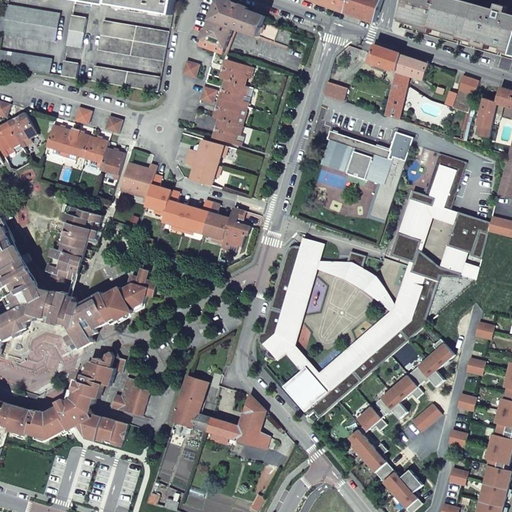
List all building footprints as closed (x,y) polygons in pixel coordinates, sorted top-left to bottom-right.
[(75,0),(76,1),(110,6),(110,4),(174,15),(176,0),(75,0)] [(206,37),(203,45),(225,54),(235,27),(289,46),(294,33),(265,22),(267,16),(223,0),(221,1),(210,31),(212,33),(210,38),(206,37)] [(311,0),(377,24),(384,0),(311,0)] [(511,60),(511,4),(510,7),(506,6),(500,4),(498,11),(458,0),(407,0),(400,27),(511,60)] [(6,24),(4,33),(57,42),(61,14),(9,5),(7,17),(6,24)] [(73,16),(68,44),(83,47),(88,18),(73,16)] [(166,61),(171,33),(105,22),(99,49),(166,61)] [(374,48),(372,53),(370,57),(373,58),(372,62),(398,71),(402,54),(377,46),(376,48),(374,48)] [(1,50),(0,58),(0,65),(52,74),(54,60),(1,50)] [(388,116),(401,120),(411,77),(425,81),(430,64),(402,54),(398,71),(388,116)] [(227,59),(222,78),(226,79),(248,86),(251,76),(246,74),(247,73),(245,72),(246,68),(253,70),(254,67),(227,59)] [(65,61),(63,76),(78,78),(80,64),(65,61)] [(183,74),(190,76),(193,63),(187,61),(183,74)] [(193,63),(190,76),(197,78),(201,65),(193,63)] [(93,81),(160,92),(163,78),(97,67),(93,81)] [(470,113),(477,87),(467,85),(470,77),(462,75),(454,108),(470,113)] [(478,80),(470,77),(467,85),(477,87),(478,80)] [(247,94),(250,87),(248,86),(226,79),(220,98),(248,106),(249,102),(244,101),(245,95),(247,96),(247,94)] [(348,88),(330,83),(327,96),(344,101),(348,88)] [(217,90),(205,87),(203,93),(215,97),(217,90)] [(511,90),(503,88),(500,103),(511,107),(511,90)] [(456,94),(449,92),(446,104),(453,106),(456,94)] [(215,97),(203,93),(201,99),(214,102),(215,97)] [(248,106),(220,98),(214,117),(219,118),(238,124),(241,116),(241,114),(240,113),(241,109),(247,111),(248,106)] [(491,137),(500,103),(485,99),(480,124),(483,125),(481,135),(491,137)] [(0,108),(9,111),(11,104),(0,100),(0,108)] [(78,114),(91,118),(93,111),(80,107),(78,114)] [(0,115),(8,118),(9,111),(0,108),(0,115)] [(26,113),(10,122),(21,144),(26,141),(23,136),(27,134),(29,137),(30,137),(37,133),(26,113)] [(78,114),(76,120),(89,124),(91,118),(78,114)] [(109,123),(122,127),(123,120),(111,116),(109,123)] [(213,138),(241,146),(242,142),(237,141),(238,136),(240,136),(240,134),(243,125),(238,124),(219,118),(213,138)] [(0,127),(0,145),(6,157),(10,154),(8,150),(12,148),(13,149),(15,149),(22,145),(21,144),(10,122),(0,127)] [(107,129),(111,130),(120,133),(122,127),(109,123),(107,129)] [(53,152),(66,156),(73,130),(55,124),(48,146),(55,148),(53,152)] [(73,130),(66,156),(78,160),(79,156),(85,157),(92,136),(82,133),(83,129),(74,127),(73,130)] [(351,169),(349,173),(368,179),(369,175),(380,179),(384,179),(377,201),(384,203),(384,204),(379,218),(387,221),(392,206),(393,206),(408,160),(396,156),(394,160),(390,159),(393,151),(332,131),(329,139),(332,140),(335,141),(334,144),(337,146),(332,163),(351,169)] [(92,136),(85,157),(92,159),(91,163),(102,167),(108,148),(110,141),(92,136)] [(194,151),(192,158),(219,166),(221,156),(225,146),(204,140),(201,152),(194,151)] [(324,165),(349,173),(351,169),(332,163),(337,146),(334,144),(335,141),(332,140),(324,165)] [(511,147),(510,155),(500,194),(511,197),(511,147)] [(108,148),(102,167),(102,170),(109,172),(108,175),(119,179),(126,153),(108,148)] [(219,166),(192,158),(189,165),(197,167),(193,180),(213,186),(216,176),(219,166)] [(130,163),(122,188),(131,191),(133,187),(139,189),(138,193),(146,195),(150,196),(156,174),(159,166),(150,164),(149,171),(144,169),(145,167),(130,163)] [(149,200),(147,205),(157,208),(168,211),(174,190),(160,187),(163,176),(156,174),(150,196),(149,200)] [(177,203),(180,192),(174,190),(168,211),(167,215),(165,221),(174,225),(184,227),(190,207),(177,203)] [(461,273),(468,252),(474,254),(473,256),(484,259),(490,232),(457,221),(450,242),(452,243),(451,246),(444,267),(443,267),(436,264),(436,263),(434,260),(421,249),(424,240),(423,240),(434,206),(435,206),(438,198),(414,190),(412,199),(414,200),(403,233),(400,232),(393,255),(416,262),(399,311),(398,312),(417,334),(431,323),(428,319),(442,277),(462,278),(463,274),(461,273)] [(190,207),(184,227),(194,230),(204,233),(213,203),(205,200),(202,211),(190,207)] [(377,201),(372,216),(379,218),(384,204),(384,203),(377,201)] [(225,239),(231,220),(218,215),(221,205),(213,203),(204,233),(215,236),(225,239)] [(65,294),(41,290),(39,289),(26,264),(33,260),(29,254),(22,258),(3,223),(14,217),(10,211),(0,216),(0,310),(3,316),(0,317),(0,355),(4,343),(12,338),(9,333),(22,326),(34,319),(40,316),(47,318),(70,325),(78,327),(80,326),(86,339),(93,335),(96,333),(95,330),(98,329),(111,321),(118,317),(120,321),(137,313),(135,309),(142,306),(143,302),(147,304),(149,296),(156,298),(160,283),(149,280),(152,271),(144,268),(141,277),(135,275),(131,268),(116,275),(111,266),(102,271),(110,285),(82,301),(78,296),(108,217),(64,204),(62,211),(65,211),(48,274),(68,285),(65,294)] [(248,211),(235,207),(231,220),(225,239),(224,243),(223,248),(237,252),(239,247),(243,248),(247,236),(249,237),(251,229),(243,226),(248,211)] [(460,212),(457,221),(490,232),(491,230),(493,222),(460,212)] [(491,230),(511,235),(511,221),(494,216),(493,222),(491,230)] [(306,247),(305,260),(317,264),(321,262),(322,245),(307,241),(306,247)] [(321,418),(410,340),(391,318),(323,377),(294,343),(317,264),(305,260),(306,247),(298,246),(295,246),(292,247),(290,249),(289,251),(287,255),(265,332),(262,333),(260,335),(261,342),(264,346),(262,347),(264,349),(267,350),(268,354),(270,358),(275,360),(277,360),(280,357),(279,356),(286,349),(304,370),(285,386),(311,415),(315,411),(321,418)] [(354,263),(362,267),(368,256),(352,251),(349,263),(354,263)] [(135,309),(137,313),(145,308),(147,304),(143,302),(142,306),(135,309)] [(417,334),(398,312),(391,318),(410,340),(417,334)] [(497,326),(481,322),(477,336),(493,340),(497,326)] [(78,327),(70,325),(75,334),(80,342),(83,348),(96,341),(93,335),(86,339),(80,326),(78,327)] [(9,333),(12,338),(25,331),(22,326),(9,333)] [(80,342),(75,334),(69,337),(73,346),(80,342)] [(415,511),(425,504),(415,493),(425,485),(412,470),(403,478),(384,455),(390,450),(384,443),(378,449),(366,434),(377,424),(382,431),(389,425),(384,419),(394,410),(403,419),(410,412),(402,403),(413,393),(419,399),(426,393),(420,387),(431,378),(439,387),(447,380),(439,371),(457,355),(443,339),(435,346),(439,350),(378,403),(384,409),(379,413),(373,407),(360,419),(366,425),(351,438),(356,443),(354,445),(411,511),(415,511)] [(104,352),(121,357),(115,346),(104,352)] [(0,425),(3,424),(9,426),(9,429),(28,434),(29,432),(42,436),(47,433),(50,438),(64,431),(70,428),(71,430),(80,425),(82,430),(88,431),(87,434),(86,437),(96,441),(98,440),(121,448),(123,442),(122,439),(122,438),(124,439),(126,439),(128,432),(127,431),(129,424),(93,412),(89,406),(95,403),(97,397),(100,398),(105,384),(111,386),(116,371),(123,373),(126,359),(121,357),(104,352),(103,357),(98,357),(96,362),(91,360),(90,363),(87,362),(81,381),(80,380),(73,398),(70,400),(48,411),(40,409),(40,410),(32,408),(32,409),(0,398),(0,425)] [(488,362),(472,358),(468,372),(484,375),(488,362)] [(511,363),(510,371),(511,371),(509,379),(508,379),(506,387),(511,388),(511,400),(503,398),(501,406),(503,407),(500,415),(499,415),(497,423),(508,426),(505,437),(494,434),(492,442),(494,443),(491,451),(490,451),(488,459),(492,460),(499,462),(498,467),(490,465),(488,473),(497,476),(494,485),(486,483),(484,491),(492,493),(490,503),(481,501),(479,509),(488,511),(487,511),(503,511),(511,480),(511,470),(507,469),(508,464),(511,465),(511,463),(511,363)] [(141,380),(128,376),(122,395),(116,393),(112,406),(143,416),(151,391),(139,387),(141,380)] [(211,383),(189,376),(185,390),(206,397),(211,383)] [(69,396),(70,400),(73,398),(80,380),(75,379),(69,396)] [(511,388),(506,387),(503,398),(511,400),(511,388)] [(243,426),(200,414),(206,397),(185,390),(176,421),(270,449),(274,438),(261,432),(267,410),(253,395),(243,426)] [(479,398),(463,394),(459,407),(475,411),(479,398)] [(444,414),(435,404),(415,422),(424,432),(444,414)] [(497,423),(494,434),(505,437),(508,426),(497,423)] [(470,434),(454,430),(450,443),(466,447),(470,434)] [(470,472),(454,468),(451,482),(467,486),(470,472)] [(488,473),(486,483),(494,485),(497,476),(488,473)] [(484,491),(481,501),(490,503),(492,493),(484,491)] [(150,502),(158,504),(159,505),(161,496),(153,494),(150,502)] [(169,499),(167,507),(178,510),(180,502),(169,499)] [(459,511),(461,508),(445,503),(442,511),(459,511)]
